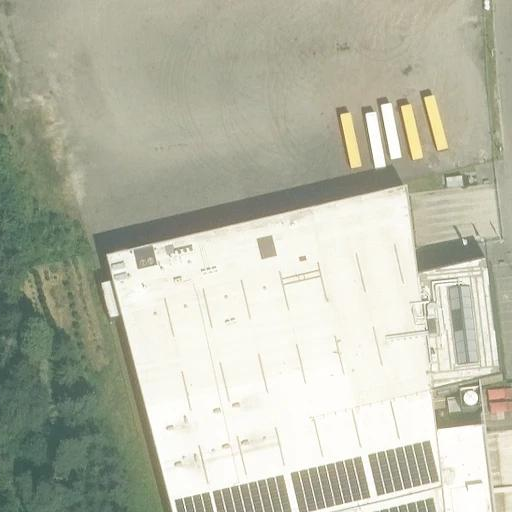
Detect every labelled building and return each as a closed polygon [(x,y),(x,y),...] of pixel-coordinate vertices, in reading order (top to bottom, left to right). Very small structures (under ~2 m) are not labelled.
[(0,179),(52,169),(30,69),(19,72),(14,51),(0,54),(0,179)] [(78,159),(117,149),(92,55),(53,65),(78,159)] [(462,179),(446,181),(447,191),(463,189),(462,179)] [(495,511),(486,434),(437,440),(432,399),(503,385),(489,268),(418,282),(408,195),(108,265),(170,511),(495,511)] [(460,400),(448,402),(450,418),(462,417),(460,400)]
